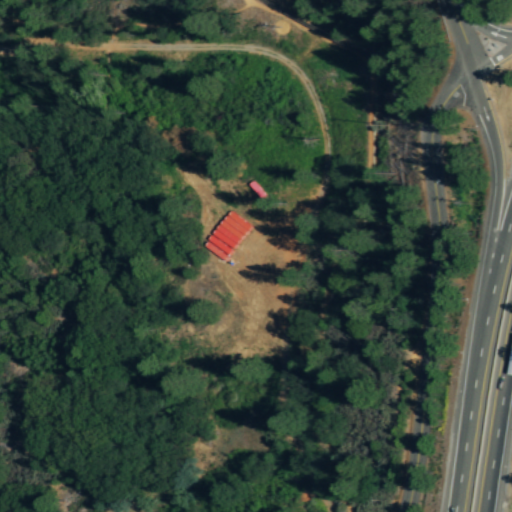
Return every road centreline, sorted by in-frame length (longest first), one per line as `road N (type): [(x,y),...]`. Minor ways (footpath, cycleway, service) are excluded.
road 1 (tertiary): [(402,511),(436,277),(430,129),(472,74)]
road 2 (motorway): [(511,216),(473,373),(452,511)]
road 3 (motorway): [(472,74),(496,167),(496,269)]
road 4 (motorway): [(482,511),(511,327)]
